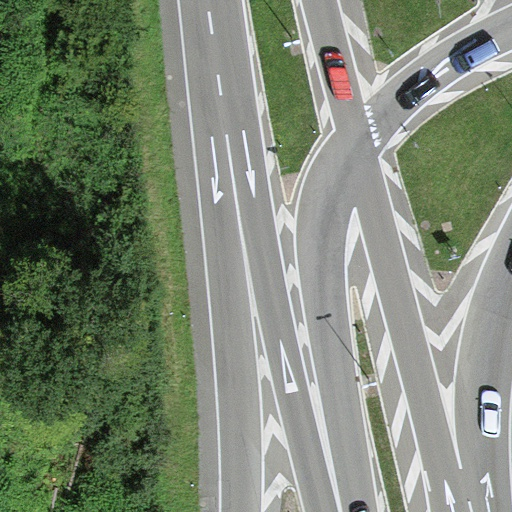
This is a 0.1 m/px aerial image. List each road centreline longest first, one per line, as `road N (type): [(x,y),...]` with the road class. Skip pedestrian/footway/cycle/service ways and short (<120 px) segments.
road 1 (secondary): [(355,115),(334,150),(322,197),(341,509)]
road 2 (secondary): [(464,481),(355,115)]
road 3 (secondary): [(233,144),(341,509)]
road 4 (motorway): [(233,144),(235,511)]
road 5 (motorway): [(464,481),(511,270)]
road 6 (primary): [(511,0),(398,70),(355,115)]
road 7 (secondary): [(214,0),(233,144)]
